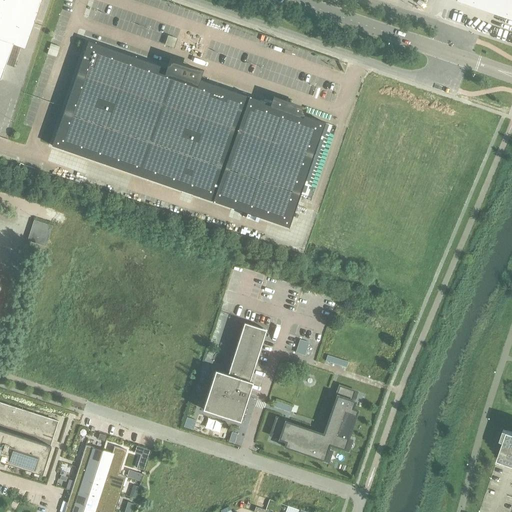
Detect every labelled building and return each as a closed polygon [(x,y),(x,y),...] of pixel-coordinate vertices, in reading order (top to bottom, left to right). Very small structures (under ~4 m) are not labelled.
[(13,45),(23,48),(25,49),(41,0),(0,0),(0,80),(1,80),(13,45)] [(511,0),(456,0),(456,1),(511,20),(511,0)] [(289,228),(325,123),(194,78),(196,73),(173,65),(171,70),(88,41),(52,146),(289,228)] [(252,383),(250,382),(266,330),(244,323),(228,375),(215,371),(203,410),(240,422),(252,383)] [(290,422),(276,418),(271,434),(280,437),(279,440),(286,443),(284,448),(324,461),(330,445),(345,450),(358,411),(353,409),(355,402),(352,401),(355,391),(339,386),(335,400),(336,400),(324,435),(290,423),(290,422)] [(42,474),(53,441),(59,422),(0,402),(0,460),(0,461),(0,466),(4,468),(5,463),(42,474)] [(497,459),(511,463),(511,432),(507,430),(497,459)] [(75,479),(64,511),(114,511),(121,494),(126,477),(119,475),(127,451),(114,447),(112,454),(107,452),(86,445),(84,452),(75,479)]
